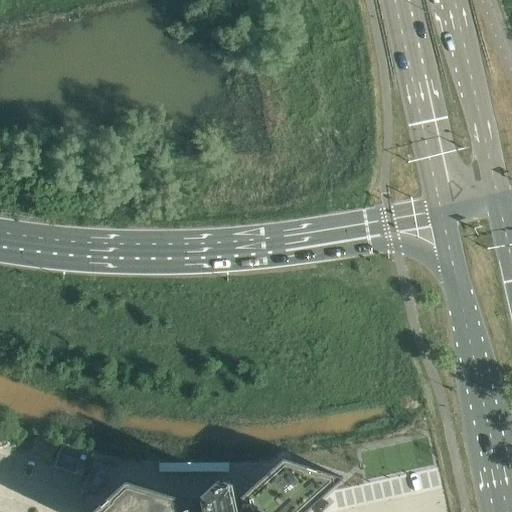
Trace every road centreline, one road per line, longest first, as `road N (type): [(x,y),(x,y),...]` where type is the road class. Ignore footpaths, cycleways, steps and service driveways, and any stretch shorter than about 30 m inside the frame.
road 1 (motorway): [(0,238),(110,250),(238,249),(442,216)]
road 2 (secondary): [(442,216),(506,511)]
road 3 (secondary): [(394,0),(442,216)]
road 4 (secondary): [(499,206),(453,0)]
